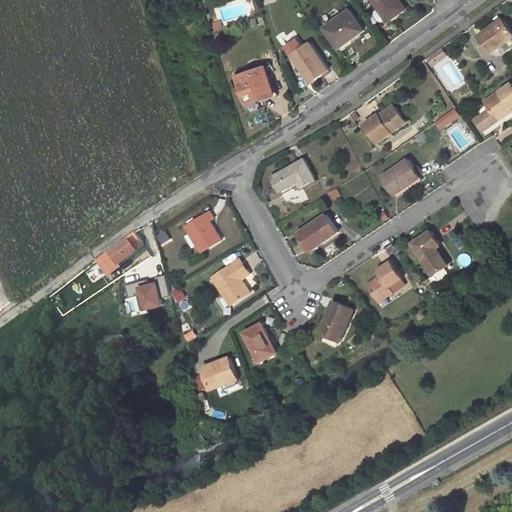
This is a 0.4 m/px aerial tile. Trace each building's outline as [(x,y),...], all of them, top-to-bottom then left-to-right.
[(407,10),(400,0),(374,0),(380,8),(375,12),(375,15),(378,20),(382,21),(387,17),(390,21),(407,10)] [(351,10),(325,28),(340,48),(365,30),(351,10)] [(500,48),(511,39),(511,29),(504,18),(480,35),(493,53),(500,48)] [(504,54),(511,48),(511,39),(500,48),(504,54)] [(310,43),(293,55),(303,71),(306,68),(315,80),(329,70),(310,43)] [(447,55),(442,48),(432,55),(438,62),(447,55)] [(438,62),(432,55),(429,57),(434,64),(438,62)] [(277,94),(268,66),(265,67),(274,95),(277,94)] [(265,67),(238,76),(248,104),(274,95),(265,67)] [(303,71),(312,83),(315,80),(306,68),(303,71)] [(511,108),(511,83),(487,101),(492,108),(477,119),(485,130),(500,120),(499,118),(511,108)] [(382,117),(397,106),(396,104),(381,115),(382,117)] [(379,142),(408,122),(397,106),(382,117),(381,115),(380,114),(366,124),(379,142)] [(461,113),(457,107),(450,111),(455,118),(461,113)] [(500,120),(511,111),(511,108),(499,118),(500,120)] [(359,117),(355,112),(351,115),(355,120),(359,117)] [(448,125),(452,133),(464,127),(459,119),(448,125)] [(317,178),(306,158),(273,177),(281,192),(299,182),(302,187),(317,178)] [(397,194),(422,177),(410,159),(384,176),(397,194)] [(342,196),(337,188),(331,192),(336,200),(342,196)] [(217,233),(210,221),(215,218),(211,211),(187,226),(203,252),(222,240),(218,232),(217,233)] [(340,232),(328,214),(300,233),(310,249),(321,242),(323,243),(340,232)] [(438,246),(441,244),(432,231),(414,243),(436,275),(449,266),(436,247),(438,246)] [(117,263),(142,245),(133,233),(97,259),(107,274),(119,266),(117,263)] [(451,264),(438,246),(436,247),(449,266),(451,264)] [(243,279),(251,273),(242,259),(214,277),(233,305),(252,292),(243,279)] [(391,287),(403,279),(404,278),(392,261),(379,270),(382,275),(369,284),(380,301),(394,292),(391,287)] [(451,269),(438,275),(440,281),(453,274),(451,269)] [(394,292),(407,284),(403,279),(391,287),(394,292)] [(159,281),(140,288),(148,312),(167,306),(159,281)] [(439,289),(435,282),(430,286),(434,292),(439,289)] [(184,288),(175,289),(177,301),(186,299),(184,288)] [(444,298),(439,292),(434,295),(439,302),(444,298)] [(141,312),(142,298),(132,298),(132,312),(141,312)] [(342,340),(356,309),(336,301),(332,310),(329,309),(323,325),(326,327),(324,332),(334,336),(342,340)] [(278,353),(270,339),(272,338),(264,323),(246,332),(262,362),(278,353)] [(194,330),(185,335),(190,343),(199,337),(194,330)] [(340,347),(342,340),(334,336),(331,343),(340,347)] [(282,351),(274,337),(272,338),(270,339),(278,353),(282,351)] [(239,378),(231,357),(205,367),(213,388),(223,384),(236,379),(239,378)] [(225,389),(238,384),(236,379),(223,384),(225,389)] [(207,400),(204,392),(198,394),(200,402),(202,402),(207,400)]
